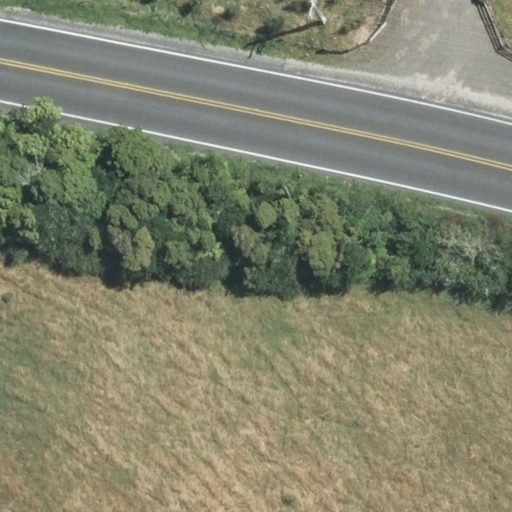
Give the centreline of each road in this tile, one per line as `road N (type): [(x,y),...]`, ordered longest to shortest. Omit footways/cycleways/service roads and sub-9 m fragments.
road 1 (secondary): [(0,60),(415,147),(511,175)]
road 2 (unknown): [(483,167),(441,0)]
